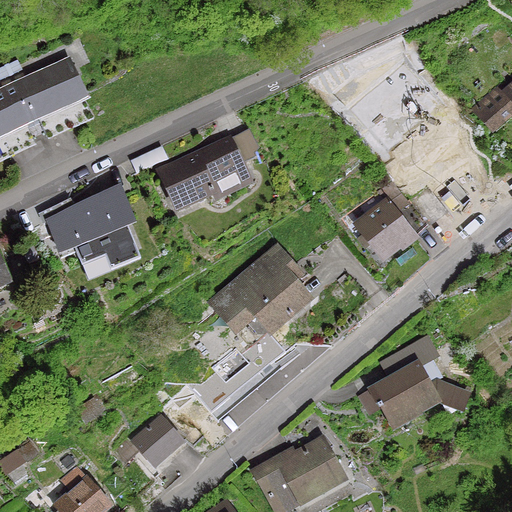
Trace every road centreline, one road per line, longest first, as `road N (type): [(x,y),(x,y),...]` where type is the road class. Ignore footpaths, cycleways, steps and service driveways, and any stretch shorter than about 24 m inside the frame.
road 1 (residential): [(471,0),(0,217)]
road 2 (residential): [(163,511),(511,212)]
